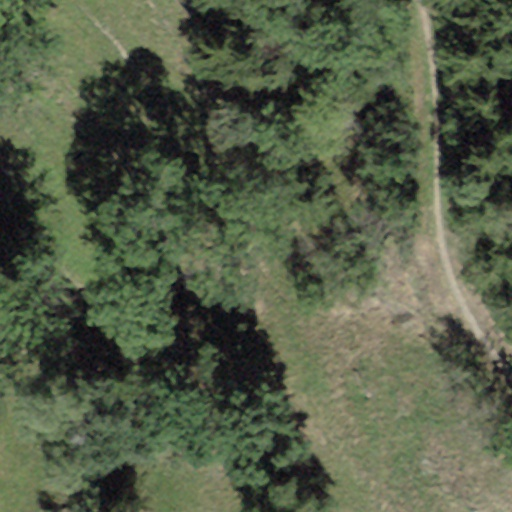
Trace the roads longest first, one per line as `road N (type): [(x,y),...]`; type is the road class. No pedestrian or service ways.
road 1 (track): [(434,0),(440,51),(403,260),(427,313)]
road 2 (track): [(511,399),(427,313)]
